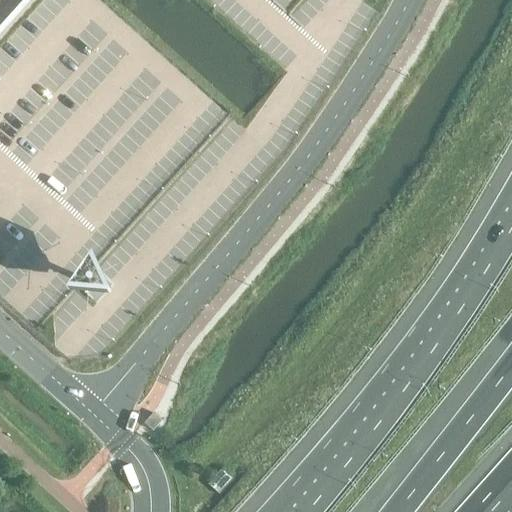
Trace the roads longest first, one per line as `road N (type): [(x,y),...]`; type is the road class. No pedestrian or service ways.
road 1 (unclassified): [(91,412),(342,117),(409,0)]
road 2 (motorway): [(511,214),(454,308),(302,511)]
road 3 (motorway): [(511,371),(400,511)]
road 4 (tertiary): [(91,412),(0,332)]
road 5 (tertiary): [(149,511),(146,474),(91,412)]
